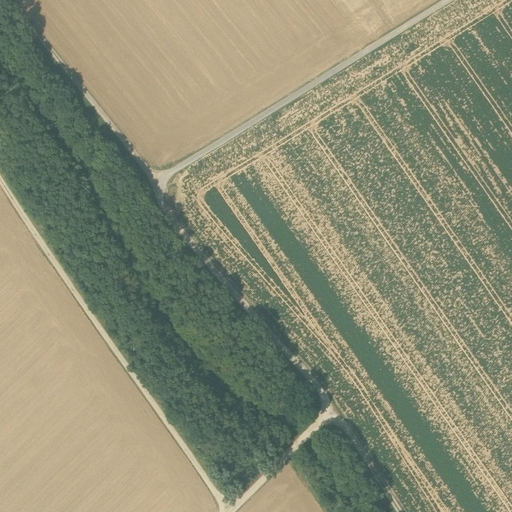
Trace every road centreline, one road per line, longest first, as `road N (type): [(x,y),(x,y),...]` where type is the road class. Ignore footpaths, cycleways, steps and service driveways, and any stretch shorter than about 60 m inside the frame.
road 1 (track): [(0,175),(229,510),(333,409),(192,243),(160,199),(158,183),(9,0)]
road 2 (track): [(444,0),(158,183)]
road 3 (track): [(333,409),(397,511)]
